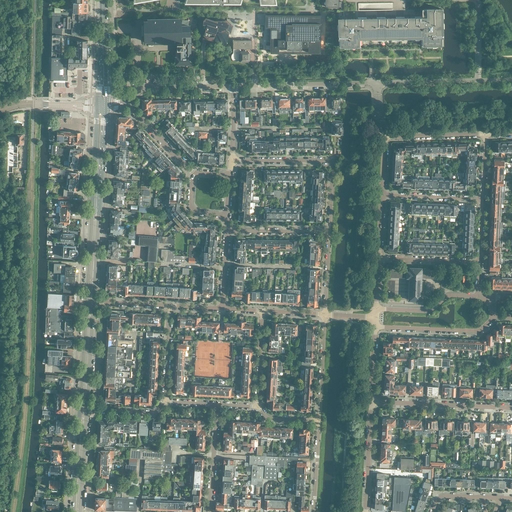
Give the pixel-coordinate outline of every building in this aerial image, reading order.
[(338,10),(338,46),(338,47),(339,47),(344,47),(345,47),(345,46),(345,45),(354,45),(354,46),(354,47),(355,47),(426,46),(427,45),(427,44),(437,44),(437,45),(442,45),(443,45),(442,9),(442,8),(338,10)] [(71,17),(71,13),(55,12),(54,21),(52,21),(52,35),(62,36),(63,29),(71,29),(71,17)] [(91,36),(91,21),(87,21),(87,13),(79,13),(79,21),(81,21),(81,23),(82,23),(82,25),(80,25),(80,28),(80,36),(91,36)] [(321,41),(321,23),(320,23),(320,16),(266,16),(266,25),(266,27),(269,27),(269,42),(271,42),(271,53),(279,53),(279,46),(287,46),(287,50),(302,50),(302,46),(308,46),(308,53),(320,53),(320,41),(321,41)] [(190,57),(190,26),(188,26),(188,20),(183,20),(183,18),(180,18),(180,19),(148,20),(148,22),(144,22),(145,41),(148,41),(148,44),(177,43),(177,48),(178,48),(178,57),(174,57),(175,61),(176,61),(176,64),(193,64),(193,57),(190,57)] [(231,25),(227,21),(214,21),(206,18),(204,20),(204,22),(203,24),(203,30),(205,31),(203,39),(203,41),(207,42),(213,42),(216,30),(221,31),(222,38),(226,38),(229,36),(229,32),(228,31),(229,28),(230,28),(231,25)] [(251,54),(248,51),(246,51),(246,49),(252,49),(252,40),(233,40),(233,49),(243,49),(243,51),(242,51),(239,54),(239,60),(242,63),(248,63),(251,60),(251,54)] [(66,69),(66,62),(66,57),(62,57),(62,52),(51,51),(51,57),(50,57),(49,79),(66,79),(66,69)] [(88,66),(88,59),(77,59),(74,59),(74,57),(66,57),(66,62),(66,69),(74,69),(74,68),(76,68),(76,66),(86,66),(88,66)] [(151,106),(151,100),(151,98),(150,96),(143,97),(141,101),(141,102),(142,103),(142,104),(142,106),(142,107),(151,106)] [(314,111),(314,98),(313,98),(312,97),(311,97),(310,98),(308,99),(308,103),(305,103),(305,116),(308,116),(308,114),(314,114),(314,111)] [(320,98),(320,110),(326,110),(326,112),(329,111),(329,104),(326,104),(326,98),(324,98),(323,98),(322,97),(321,97),(320,98)] [(340,103),(340,102),(341,102),(340,98),(339,98),(337,98),(334,98),(335,99),(332,99),(332,104),(329,104),(329,111),(340,111),(340,106),(340,103)] [(256,107),(256,101),(256,100),(255,100),(255,99),(254,99),(253,100),(250,100),(251,109),(251,112),(258,111),(258,107),(256,107)] [(267,109),(266,99),(263,100),(263,99),(262,99),(261,100),(260,100),(260,101),(256,101),(256,107),(258,107),(258,111),(259,111),(259,116),(259,126),(263,126),(262,116),(261,116),(261,110),(267,109)] [(275,102),(272,102),(272,99),(271,99),(270,99),(269,99),(266,99),(267,109),(267,110),(272,110),(272,113),(276,113),(275,102)] [(290,99),(284,99),(284,110),(288,110),(288,111),(290,110),(290,113),(293,113),(293,107),(290,107),(290,99)] [(245,116),(245,109),(244,100),(240,100),(240,109),(240,111),(240,112),(240,114),(240,115),(240,117),(240,118),(240,120),(240,121),(240,123),(242,123),(242,126),(249,126),(249,116),(245,116)] [(215,112),(215,102),(214,102),(213,101),(212,102),(209,102),(208,101),(207,102),(206,102),(206,110),(213,109),(213,112),(215,112)] [(152,112),(151,106),(142,107),(142,111),(144,113),(145,113),(147,115),(152,115),(152,112)] [(123,125),(125,125),(125,117),(117,117),(116,118),(115,123),(116,123),(116,126),(123,127),(123,125)] [(130,118),(125,117),(125,125),(127,125),(127,126),(130,127),(131,127),(133,125),(134,122),(131,120),(132,120),(130,118)] [(166,133),(173,127),(169,122),(169,121),(168,120),(167,120),(163,123),(165,125),(162,128),(164,131),(164,132),(165,133),(166,133)] [(334,120),(329,120),(329,125),(332,125),(332,126),(332,130),(332,134),(337,134),(338,135),(339,135),(340,134),(342,135),(343,123),(334,123),(334,120)] [(171,138),(178,131),(173,127),(166,133),(169,136),(169,137),(170,137),(171,138)] [(250,133),(254,133),(255,130),(249,129),(249,133),(242,132),(241,142),(247,142),(249,141),(250,133)] [(133,135),(140,142),(146,136),(139,130),(133,135)] [(176,143),(183,136),(178,131),(171,138),(174,141),(174,142),(175,142),(176,143)] [(218,140),(216,140),(216,142),(217,142),(217,147),(221,147),(219,147),(219,141),(226,141),(226,131),(225,131),(219,131),(218,131),(218,140)] [(76,132),(71,132),(71,142),(71,146),(73,146),(73,145),(73,139),(77,140),(77,137),(85,138),(85,135),(84,134),(82,133),(80,133),(80,132),(76,132)] [(146,137),(146,136),(140,142),(143,146),(143,147),(144,148),(141,151),(143,151),(143,152),(144,152),(153,144),(151,142),(151,141),(150,140),(148,139),(148,138),(147,137),(146,137)] [(180,148),(187,141),(183,136),(176,143),(178,145),(178,146),(179,147),(180,147),(180,148)] [(329,139),(323,139),(323,150),(326,150),(328,150),(329,150),(329,149),(331,149),(332,149),(332,147),(331,146),(329,146),(329,144),(330,143),(329,142),(329,141),(329,139)] [(126,141),(115,140),(115,141),(114,142),(114,143),(115,144),(115,146),(120,147),(120,149),(127,150),(127,145),(129,145),(129,141),(126,141)] [(185,153),(191,147),(192,146),(187,141),(180,148),(183,150),(183,151),(184,152),(185,152),(185,153)] [(432,144),(431,144),(432,154),(432,156),(433,156),(438,156),(438,154),(440,153),(440,149),(438,149),(438,144),(437,144),(436,143),(435,143),(434,144),(432,144)] [(446,153),(446,144),(443,144),(442,143),(441,143),(440,144),(438,144),(438,149),(440,149),(440,153),(440,156),(444,156),(444,159),(446,159),(446,156),(446,153)] [(155,146),(153,144),(144,152),(143,152),(143,155),(144,155),(146,154),(146,152),(146,151),(150,155),(157,148),(157,147),(156,146),(155,146)] [(468,144),(458,144),(458,153),(459,153),(460,152),(460,150),(465,150),(467,150),(468,150),(468,149),(468,144)] [(53,145),(52,154),(66,155),(66,146),(53,145)] [(414,157),(413,145),(403,145),(403,148),(403,151),(411,151),(411,153),(412,154),(411,157),(414,158),(414,157)] [(196,157),(196,152),(195,152),(191,147),(185,153),(189,157),(191,159),(193,160),(196,157)] [(221,150),(221,147),(217,147),(216,147),(215,153),(214,163),(218,164),(219,164),(220,164),(223,164),(223,159),(221,159),(222,154),(218,154),(218,150),(220,150),(221,150)] [(467,155),(477,155),(477,152),(477,150),(477,149),(476,149),(477,147),(472,147),(472,149),(468,149),(468,150),(467,150),(467,152),(467,155)] [(160,151),(157,148),(150,155),(155,160),(162,153),(161,152),(161,151),(160,151)] [(130,150),(127,150),(120,149),(120,152),(115,151),(114,158),(126,159),(129,159),(130,150)] [(201,162),(202,152),(196,152),(196,157),(193,160),(193,162),(196,162),(197,163),(198,163),(199,162),(201,162)] [(164,155),(162,153),(155,160),(159,165),(166,158),(166,157),(166,156),(165,155),(164,155)] [(169,160),(166,158),(159,165),(161,167),(160,168),(162,171),(164,169),(164,170),(165,168),(166,168),(171,163),(170,162),(170,161),(170,160),(169,160)] [(167,170),(171,174),(178,174),(178,173),(181,173),(181,172),(179,170),(178,169),(176,167),(173,164),(173,165),(167,170)] [(181,173),(178,173),(178,174),(171,174),(171,180),(170,180),(169,179),(168,179),(168,181),(170,181),(170,180),(181,181),(182,178),(182,176),(182,173),(181,173)] [(411,187),(411,180),(407,179),(407,181),(405,181),(401,181),(401,184),(401,187),(411,187)] [(466,190),(466,185),(465,184),(460,183),(460,181),(456,181),(456,189),(466,190)] [(78,186),(78,185),(67,184),(67,188),(64,187),(63,196),(73,196),(74,191),(77,191),(77,189),(78,190),(78,189),(79,188),(79,186),(78,186)] [(292,220),(292,210),(288,210),(288,207),(289,207),(289,203),(286,203),(286,210),(285,210),(284,220),(289,220),(289,221),(291,221),(292,220)] [(180,206),(180,205),(178,205),(178,206),(170,205),(170,208),(172,208),(172,214),(174,217),(181,211),(181,210),(180,209),(179,209),(178,209),(179,205),(180,206)] [(285,210),(277,209),(277,220),(278,221),(280,221),(280,220),(284,220),(285,210)] [(69,219),(70,214),(60,213),(57,213),(57,211),(55,211),(55,213),(56,213),(55,215),(57,215),(57,219),(69,219)] [(183,214),(181,211),(174,217),(175,217),(173,219),(177,223),(185,216),(185,215),(184,214),(183,214)] [(473,224),(474,212),(464,212),(463,224),(473,224)] [(183,227),(189,221),(187,219),(187,218),(187,217),(186,217),(185,216),(177,223),(178,224),(177,225),(179,227),(176,229),(178,231),(182,228),(183,227)] [(69,219),(57,219),(57,222),(59,223),(59,225),(55,224),(55,227),(63,227),(63,225),(66,225),(66,224),(69,224),(69,223),(70,223),(70,221),(69,220),(69,219)] [(194,231),(195,224),(192,224),(192,223),(191,222),(190,221),(190,222),(189,221),(183,227),(186,231),(194,231)] [(205,231),(205,224),(202,224),(202,223),(200,223),(200,224),(195,223),(195,224),(194,231),(198,231),(201,231),(202,231),(202,230),(204,230),(205,231)] [(206,224),(205,224),(205,231),(207,232),(207,233),(214,234),(215,226),(213,226),(213,225),(214,225),(213,225),(213,224),(213,223),(212,223),(211,223),(211,224),(209,224),(208,224),(207,223),(207,224),(206,224)] [(245,247),(245,240),(245,239),(240,239),(240,240),(235,240),(234,240),(234,242),(235,243),(235,244),(235,249),(235,250),(244,250),(244,247),(245,247)] [(255,247),(255,240),(250,240),(249,239),(248,239),(247,240),(245,240),(245,247),(246,247),(255,247)] [(64,246),(63,257),(75,258),(75,255),(76,255),(77,255),(77,254),(78,254),(78,253),(78,252),(78,251),(77,250),(76,250),(76,249),(75,249),(76,246),(74,246),(74,242),(55,241),(55,245),(64,246)] [(184,262),(184,256),(174,255),(174,251),(168,250),(167,256),(166,256),(166,261),(184,262)] [(65,273),(65,267),(65,262),(60,262),(60,264),(54,264),(54,265),(51,264),(51,271),(54,271),(54,273),(65,273)] [(75,268),(76,268),(73,267),(73,266),(72,266),(71,266),(70,266),(70,267),(70,268),(65,267),(65,274),(61,274),(61,282),(74,283),(75,268)] [(421,270),(421,269),(410,268),(410,272),(408,272),(406,272),(406,277),(407,277),(407,278),(410,278),(410,281),(410,284),(410,285),(410,288),(409,288),(409,289),(410,289),(409,292),(409,293),(409,296),(409,298),(412,298),(411,300),(420,301),(421,277),(422,277),(434,278),(435,271),(421,270)] [(405,270),(388,269),(388,277),(404,278),(404,277),(406,277),(406,272),(404,272),(405,270)] [(77,293),(78,284),(74,284),(74,283),(75,283),(74,283),(61,282),(60,282),(64,282),(63,292),(77,293)] [(119,292),(119,286),(117,286),(117,284),(106,284),(106,285),(105,285),(105,287),(106,288),(106,290),(112,291),(113,291),(119,292)] [(128,296),(128,285),(128,286),(122,285),(122,286),(119,286),(119,292),(122,292),(121,295),(128,296)] [(197,296),(199,296),(199,291),(197,290),(191,290),(190,299),(197,299),(197,296)] [(243,293),(243,292),(232,291),(232,292),(231,292),(231,294),(231,295),(231,297),(237,297),(237,298),(238,298),(244,299),(244,301),(246,301),(246,302),(250,302),(250,292),(246,292),(246,294),(243,293)] [(74,296),(74,295),(48,294),(47,307),(57,308),(64,308),(65,304),(73,305),(74,301),(74,296)] [(60,324),(61,319),(65,319),(65,316),(61,315),(57,308),(47,307),(46,307),(45,332),(60,332),(60,331),(60,324)] [(110,316),(110,319),(110,321),(126,321),(126,320),(126,314),(123,314),(123,311),(111,310),(110,314),(110,315),(111,315),(111,316),(110,316)] [(135,324),(136,313),(135,313),(134,313),(133,313),(132,313),(129,313),(129,314),(126,314),(126,320),(128,320),(128,324),(135,324)] [(185,327),(186,317),(178,316),(178,317),(177,317),(177,318),(177,319),(177,320),(177,328),(181,328),(182,326),(185,327)] [(200,322),(201,322),(201,318),(201,317),(197,317),(195,317),(192,317),(191,327),(198,327),(197,329),(200,329),(200,322)] [(245,335),(246,323),(244,323),(244,322),(243,322),(243,321),(242,321),(241,321),(240,321),(240,322),(239,322),(239,323),(237,323),(237,324),(236,334),(237,334),(237,332),(245,332),(245,335)] [(219,328),(219,323),(218,323),(218,322),(216,322),(216,323),(213,323),(212,333),(219,333),(219,334),(221,334),(221,328),(219,328)] [(230,334),(231,323),(229,323),(228,323),(226,323),(224,323),(224,328),(221,328),(221,334),(224,334),(223,335),(226,336),(226,334),(230,334)] [(249,324),(246,323),(245,335),(247,335),(247,336),(248,336),(248,337),(248,338),(252,338),(252,336),(253,336),(253,330),(254,329),(254,328),(254,327),(253,326),(253,325),(249,325),(250,324),(250,323),(249,323),(249,324)] [(406,345),(406,337),(395,337),(394,336),(393,336),(393,337),(392,337),(392,338),(393,339),(392,342),(402,343),(402,345),(405,345),(406,345)] [(444,339),(442,339),(441,348),(449,349),(449,339),(447,339),(447,338),(445,338),(444,339)] [(70,339),(57,339),(57,345),(55,345),(55,348),(66,348),(66,346),(70,346),(70,345),(71,344),(72,344),(71,344),(71,341),(72,341),(71,341),(70,341),(70,339)] [(187,344),(187,341),(181,341),(181,344),(177,343),(177,346),(176,347),(176,348),(176,349),(176,350),(182,350),(186,350),(187,350),(187,344)] [(63,351),(63,350),(48,350),(48,364),(62,365),(62,367),(72,368),(73,363),(71,362),(71,360),(71,356),(63,356),(63,355),(63,354),(62,354),(63,352),(63,351)] [(314,356),(305,356),(302,356),(302,366),(310,366),(310,363),(314,363),(314,361),(315,361),(315,357),(314,356)] [(386,366),(393,367),(397,367),(398,367),(398,360),(407,361),(407,357),(397,357),(397,360),(396,360),(395,360),(386,360),(386,366)] [(425,366),(426,358),(418,357),(417,359),(417,366),(425,366)] [(433,366),(434,358),(426,358),(425,366),(433,366)] [(441,363),(442,358),(434,358),(433,366),(441,367),(441,363)] [(450,359),(442,358),(441,363),(441,367),(449,367),(450,359)] [(417,359),(409,359),(409,361),(409,368),(413,368),(413,365),(417,366),(417,359)] [(131,378),(131,371),(105,370),(104,376),(115,377),(131,378)] [(71,382),(71,379),(62,378),(62,376),(58,376),(46,375),(45,380),(58,381),(58,380),(60,381),(60,384),(63,384),(62,388),(70,389),(71,385),(71,382)] [(503,398),(503,387),(503,386),(498,386),(498,380),(495,380),(495,383),(494,386),(494,391),(494,395),(496,395),(496,398),(499,398),(500,399),(501,399),(502,398),(503,398)] [(394,385),(394,382),(385,382),(384,389),(384,390),(384,392),(385,394),(388,394),(389,394),(393,394),(393,387),(395,385),(394,385)] [(457,394),(457,387),(457,385),(455,385),(455,388),(449,387),(449,396),(451,396),(452,397),(453,397),(454,396),(455,396),(455,394),(457,394)] [(485,398),(486,389),(479,389),(479,385),(476,385),(476,397),(479,397),(482,398),(484,398),(485,398)] [(494,395),(494,391),(494,386),(492,386),(486,386),(486,389),(485,398),(492,398),(492,395),(494,395)] [(57,394),(56,400),(67,401),(67,400),(68,400),(68,398),(67,398),(68,394),(57,394),(57,390),(46,389),(46,393),(57,394)] [(157,392),(157,389),(147,389),(147,395),(143,394),(143,396),(143,404),(148,405),(150,405),(151,405),(152,396),(156,396),(156,394),(157,394),(157,392)] [(122,398),(116,397),(116,395),(106,395),(105,401),(106,401),(107,402),(121,403),(122,398)] [(122,395),(122,398),(121,403),(124,403),(124,404),(126,404),(126,403),(129,404),(129,401),(130,401),(131,395),(122,395)] [(143,404),(143,396),(134,395),(134,401),(135,401),(135,404),(138,404),(138,405),(140,405),(140,404),(143,404)] [(310,408),(311,405),(302,405),(301,404),(300,404),(294,404),(294,407),(297,407),(297,411),(302,411),(302,412),(303,412),(304,412),(304,411),(310,411),(310,410),(311,410),(311,408),(310,408)] [(409,429),(410,420),(403,419),(403,417),(401,417),(400,428),(403,428),(403,430),(409,431),(409,429)] [(175,429),(175,419),(172,418),(171,418),(170,418),(169,418),(167,418),(167,420),(166,430),(175,430),(175,429)] [(382,423),(382,428),(391,428),(391,426),(395,426),(395,419),(387,419),(387,418),(386,418),(386,419),(384,418),(384,419),(382,420),(382,422),(382,423)] [(197,420),(194,420),(193,430),(196,430),(201,430),(201,429),(201,420),(200,420),(199,419),(197,419),(197,420)] [(140,434),(147,435),(148,424),(146,424),(147,420),(142,420),(141,423),(140,423),(140,434)] [(419,420),(415,420),(415,429),(415,431),(423,432),(423,425),(421,425),(421,421),(419,421),(419,420)] [(63,422),(61,422),(55,421),(55,425),(50,425),(50,431),(55,431),(55,432),(62,433),(63,428),(63,426),(63,422)] [(235,431),(236,422),(234,422),(233,421),(231,421),(231,422),(229,421),(229,431),(228,432),(228,431),(228,432),(233,432),(233,431),(235,431)] [(438,435),(438,438),(440,438),(441,431),(443,432),(443,430),(447,430),(447,421),(444,421),(441,421),(441,424),(440,424),(440,426),(440,431),(438,430),(438,435)] [(450,421),(447,421),(447,430),(451,430),(451,431),(455,432),(455,428),(453,428),(453,427),(454,426),(454,425),(454,421),(450,421)] [(161,422),(160,422),(156,422),(153,422),(152,430),(149,430),(149,440),(149,441),(151,441),(151,440),(152,440),(152,436),(155,436),(155,431),(160,431),(161,422)] [(455,433),(455,435),(460,435),(460,436),(462,436),(463,432),(463,422),(457,422),(457,426),(456,426),(456,428),(455,428),(455,432),(455,433)] [(293,435),(294,429),(293,429),(292,428),(291,428),(290,428),(289,428),(286,428),(286,438),(286,437),(292,437),(294,438),(294,435),(293,435)] [(202,430),(201,430),(196,430),(196,437),(205,438),(205,435),(206,434),(206,432),(206,430),(202,430)] [(232,439),(233,432),(228,432),(228,431),(224,431),(224,433),(223,433),(223,435),(223,436),(223,439),(232,439)] [(53,439),(53,443),(54,444),(56,444),(62,444),(62,437),(53,437),(52,437),(52,434),(47,434),(47,437),(50,437),(50,439),(53,439)] [(308,451),(308,448),(299,447),(299,453),(298,453),(298,456),(303,456),(304,454),(308,454),(308,453),(309,453),(309,451),(308,451)] [(163,460),(163,457),(163,454),(163,451),(160,450),(148,450),(148,449),(131,448),(130,458),(137,459),(145,459),(163,460)] [(251,464),(265,465),(265,456),(263,456),(257,455),(257,456),(250,455),(249,464),(248,464),(248,463),(245,462),(244,466),(247,466),(251,466),(251,464)] [(277,467),(278,457),(265,456),(265,465),(265,466),(277,467)] [(278,457),(277,467),(281,467),(284,467),(285,461),(292,461),(292,464),(297,464),(296,467),(306,468),(306,462),(297,461),(297,458),(278,457)] [(413,466),(414,466),(415,457),(408,457),(408,458),(401,458),(400,468),(413,469),(413,466)] [(161,479),(162,470),(162,463),(163,460),(145,459),(144,478),(156,479),(158,479),(161,479)] [(486,461),(478,461),(478,469),(486,469),(486,461)] [(494,461),(486,461),(486,469),(493,469),(494,461)] [(61,469),(61,468),(60,468),(60,466),(56,466),(57,463),(51,462),(51,476),(59,476),(59,472),(60,472),(61,471),(61,469)] [(277,480),(277,472),(277,467),(265,466),(264,479),(277,480)] [(427,479),(433,481),(434,467),(414,466),(413,466),(413,472),(427,473),(427,479)] [(109,478),(109,470),(98,469),(98,470),(97,470),(97,471),(96,471),(96,473),(97,474),(98,474),(98,476),(100,476),(100,477),(109,478)] [(410,485),(411,482),(411,478),(394,477),(393,487),(392,502),(392,504),(392,507),(392,511),(392,510),(405,511),(410,485)] [(476,487),(477,478),(474,478),(474,480),(467,479),(467,487),(474,487),(476,487)] [(486,487),(486,480),(480,480),(480,478),(477,478),(476,487),(480,487),(486,487)] [(498,478),(497,488),(498,488),(504,488),(507,488),(507,478),(499,478),(498,478)] [(59,483),(59,481),(50,480),(50,487),(52,487),(52,490),(57,490),(57,487),(59,487),(60,486),(60,484),(60,483),(59,483)] [(138,481),(137,481),(129,481),(129,489),(138,490),(138,481)] [(97,483),(97,485),(97,486),(96,486),(96,488),(97,489),(97,490),(98,490),(98,492),(99,492),(100,492),(101,491),(101,490),(106,490),(107,482),(97,483)] [(429,490),(431,484),(425,482),(424,482),(422,487),(429,490)] [(294,501),(294,495),(292,495),(287,489),(286,500),(285,500),(285,510),(290,510),(291,501),(294,501)] [(137,498),(134,498),(134,491),(122,490),(122,491),(116,491),(116,497),(112,497),(112,499),(95,498),(95,503),(94,502),(93,508),(95,510),(116,511),(116,510),(137,511),(137,498)] [(233,503),(234,493),(222,492),(221,503),(225,503),(228,504),(232,504),(233,503)] [(57,501),(57,500),(55,499),(55,501),(52,501),(52,497),(44,497),(44,500),(47,500),(46,504),(47,504),(47,509),(53,509),(52,511),(53,511),(57,511),(58,511),(58,509),(59,508),(59,506),(58,506),(58,505),(59,501),(57,501)] [(424,507),(426,501),(419,499),(417,505),(424,507)] [(200,511),(201,501),(193,501),(192,502),(191,511),(200,511)] [(228,504),(225,503),(221,503),(216,503),(215,511),(223,511),(224,508),(227,508),(228,504)]
